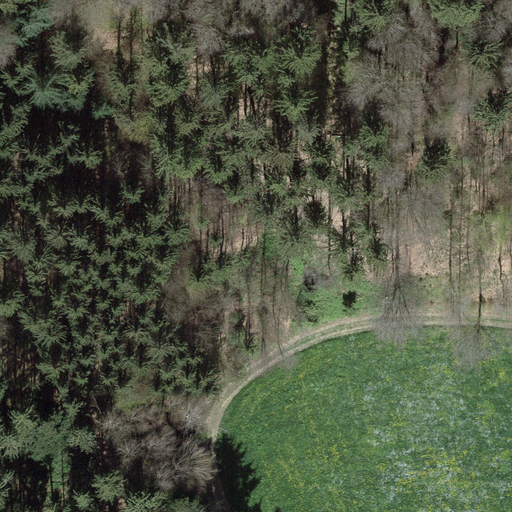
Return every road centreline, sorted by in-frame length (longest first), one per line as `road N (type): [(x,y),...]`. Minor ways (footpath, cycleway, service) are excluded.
road 1 (track): [(71,0),(71,79),(107,398),(141,511)]
road 2 (track): [(223,511),(211,467),(213,424),(249,373),(336,331),(438,319),(511,323)]
